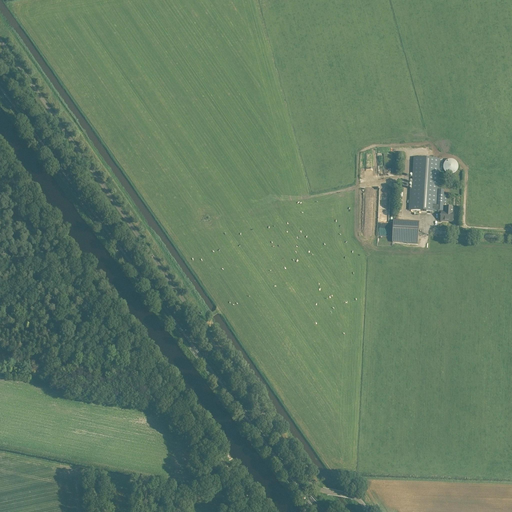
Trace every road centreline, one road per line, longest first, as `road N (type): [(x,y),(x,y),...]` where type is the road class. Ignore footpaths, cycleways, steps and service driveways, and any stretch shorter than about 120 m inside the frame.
road 1 (unclassified): [(371,511),(358,497),(306,481),(0,40)]
road 2 (primary): [(316,511),(0,87)]
road 3 (track): [(0,167),(259,511)]
